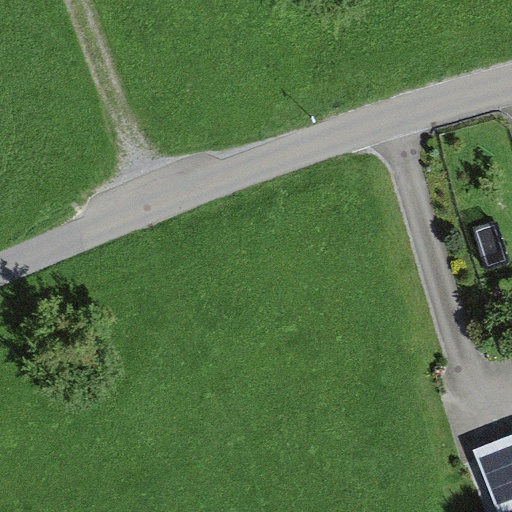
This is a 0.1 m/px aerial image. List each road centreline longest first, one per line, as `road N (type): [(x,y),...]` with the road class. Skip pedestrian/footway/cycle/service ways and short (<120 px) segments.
road 1 (residential): [(0,272),(159,204),(511,88)]
road 2 (track): [(78,0),(159,204)]
